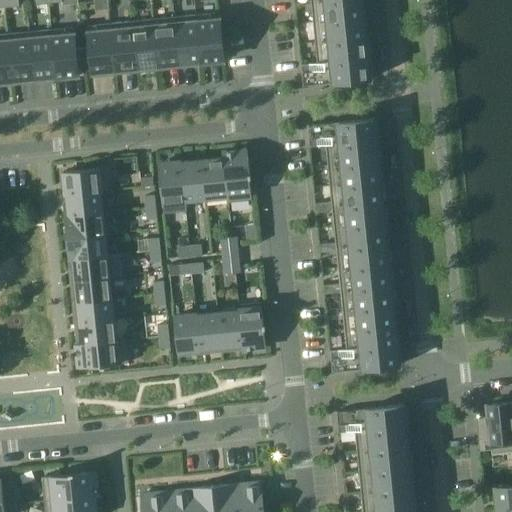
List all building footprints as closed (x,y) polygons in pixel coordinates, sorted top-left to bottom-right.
[(310,0),(317,62),(301,64),(303,86),(370,79),(362,0),(310,0)] [(222,59),(224,59),(219,12),(196,14),(201,62),(210,61),(210,63),(222,62),(222,59)] [(192,62),(201,62),(196,14),(175,17),(180,66),(192,65),(192,62)] [(167,67),(180,66),(175,17),(153,19),(158,66),(167,65),(167,67)] [(149,67),(158,66),(153,19),(132,21),(137,70),(149,69),(149,67)] [(124,72),(137,70),(132,21),(110,23),(115,70),(124,69),(124,72)] [(106,71),(115,70),(110,23),(88,26),(90,47),(83,48),(85,66),(92,66),(93,73),(94,72),(95,75),(106,74),(106,71)] [(77,74),(78,74),(74,27),(51,29),(56,76),(65,75),(65,78),(77,77),(77,74)] [(47,77),(56,76),(51,29),(30,31),(35,81),(47,80),(47,77)] [(22,82),(35,81),(30,31),(8,34),(13,81),(22,80),(22,82)] [(4,82),(13,81),(8,34),(0,34),(0,84),(4,84),(4,82)] [(333,293),(341,292),(346,349),(330,350),(332,372),(400,365),(374,118),(307,125),(309,146),(326,145),(331,202),(324,202),(324,211),(332,210),(336,243),(328,243),(329,252),(336,251),(340,284),(332,284),(333,293)] [(251,173),(250,173),(249,167),(251,166),(250,163),(249,163),(247,149),(222,152),(223,157),(224,157),(228,197),(227,197),(228,202),(252,199),(250,176),(252,176),(251,173)] [(207,199),(227,197),(228,197),(224,157),(223,157),(203,159),(207,199)] [(207,199),(203,159),(181,161),(185,201),(186,201),(207,199)] [(181,161),(159,163),(164,213),(187,211),(186,201),(185,201),(181,161)] [(64,171),(66,194),(102,190),(102,191),(111,190),(109,167),(64,171)] [(141,178),(142,186),(154,185),(153,177),(141,178)] [(102,190),(66,194),(67,204),(63,204),(65,216),(104,212),(104,211),(102,191),(102,190)] [(155,206),(154,194),(144,195),(145,207),(155,206)] [(317,211),(324,211),(324,202),(316,203),(317,211)] [(146,219),(156,218),(155,206),(145,207),(146,219)] [(104,212),(65,216),(67,237),(106,233),(106,234),(111,234),(109,210),(104,211),(104,212)] [(106,234),(106,233),(67,237),(69,260),(73,259),(73,258),(108,255),(106,234)] [(229,237),(231,255),(239,254),(237,236),(229,237)] [(158,237),(148,238),(149,250),(159,249),(158,237)] [(222,253),(223,256),(231,255),(229,237),(221,238),(222,253)] [(321,252),(329,252),(328,243),(320,244),(321,252)] [(190,255),(202,254),(201,244),(189,245),(190,255)] [(189,245),(177,247),(178,256),(190,255),(189,245)] [(159,249),(149,250),(151,262),(161,261),(159,249)] [(239,254),(231,255),(232,273),(240,272),(239,254)] [(73,259),(75,280),(110,276),(108,255),(73,258),(73,259)] [(232,273),(231,255),(223,256),(224,274),(232,273)] [(202,262),(191,263),(192,273),(203,272),(202,262)] [(179,264),(180,274),(192,273),(191,263),(179,264)] [(113,298),(110,276),(75,280),(77,301),(113,298)] [(154,293),(164,292),(162,280),(153,281),(154,293)] [(325,293),(333,293),(332,284),(324,285),(325,293)] [(164,292),(154,293),(155,305),(165,304),(164,292)] [(113,298),(77,301),(79,323),(115,319),(113,298)] [(243,345),(242,345),(243,350),(266,347),(264,327),(266,327),(265,322),(264,323),(262,302),(238,304),(239,309),(243,345)] [(239,309),(218,311),(222,347),(242,345),(243,345),(239,309)] [(200,349),(222,347),(218,311),(197,313),(200,349)] [(174,316),(178,352),(200,349),(197,313),(174,316)] [(117,339),(115,319),(79,323),(81,343),(81,344),(117,340),(117,339)] [(158,336),(168,335),(167,323),(157,324),(158,336)] [(159,348),(169,347),(168,335),(158,336),(159,348)] [(81,344),(81,343),(76,344),(79,367),(93,366),(93,368),(96,367),(96,366),(102,365),(102,367),(106,366),(106,365),(129,362),(126,338),(117,339),(117,340),(81,344)] [(511,452),(511,404),(511,401),(487,404),(489,425),(477,426),(479,451),(491,449),(492,454),(511,452)] [(339,433),(355,431),(363,511),(414,511),(404,404),(336,411),(339,433)] [(42,476),(44,500),(94,495),(94,496),(98,496),(96,471),(74,473),(74,471),(70,472),(70,473),(42,476)] [(264,511),(262,482),(238,485),(237,485),(239,511),(264,511)] [(239,511),(237,485),(238,485),(238,483),(213,485),(215,511),(239,511)] [(189,490),(191,511),(215,511),(213,485),(188,488),(188,490),(189,490)] [(511,485),(493,488),(495,501),(497,501),(498,510),(511,508),(511,485)] [(167,511),(191,511),(189,490),(188,490),(165,492),(167,511)] [(167,511),(165,492),(140,495),(142,509),(140,509),(140,511),(167,511)] [(15,493),(3,494),(5,504),(16,503),(15,493)] [(96,511),(94,496),(94,495),(44,500),(45,511),(96,511)] [(17,511),(16,503),(5,504),(5,511),(17,511)]
